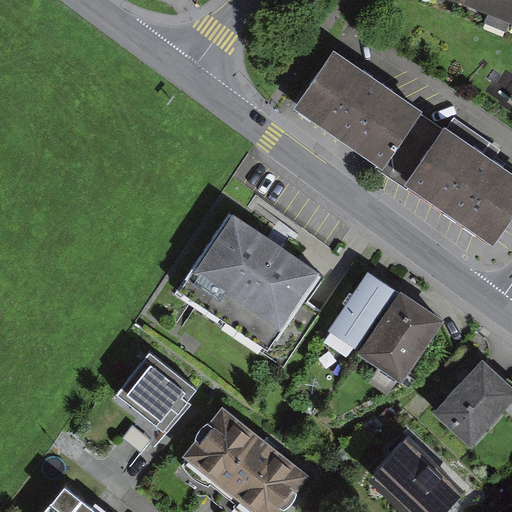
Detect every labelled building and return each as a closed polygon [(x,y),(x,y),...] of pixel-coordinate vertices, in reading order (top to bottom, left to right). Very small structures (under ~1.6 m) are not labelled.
[(511,0),(471,0),(509,15),(511,11),(511,0)] [(511,176),(483,157),(334,53),(297,105),(345,138),(489,237),(511,204),(511,176)] [(234,209),(185,281),(272,340),(321,267),(234,209)] [(332,324),(358,342),(396,286),(370,268),(332,324)] [(437,313),(396,286),(358,342),(399,369),(437,313)] [(161,427),(194,388),(152,353),(120,392),(161,427)] [(437,405),(469,436),(511,392),(511,386),(484,358),(437,405)] [(227,407),(189,458),(261,511),(273,511),(307,467),(227,407)] [(441,511),(465,486),(410,435),(375,472),(418,511),(441,511)] [(38,511),(114,511),(70,476),(38,511)]
